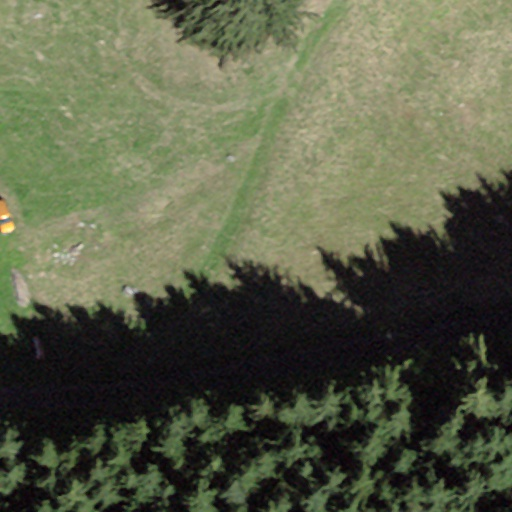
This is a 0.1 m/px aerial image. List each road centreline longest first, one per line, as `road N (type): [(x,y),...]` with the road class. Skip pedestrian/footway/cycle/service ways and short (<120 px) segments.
road 1 (track): [(0,405),(328,360),(511,318)]
road 2 (track): [(157,384),(290,77),(337,0)]
